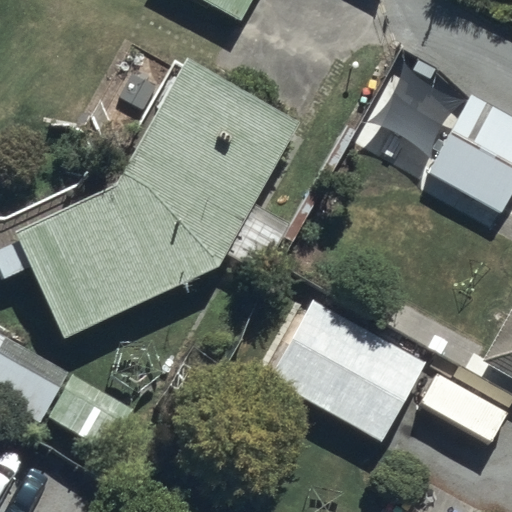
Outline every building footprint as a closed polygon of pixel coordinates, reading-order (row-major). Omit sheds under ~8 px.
[(203,0),(243,22),(254,0),(203,0)] [(7,236),(54,344),(215,268),(295,126),(183,63),(111,189),(7,236)] [(412,91),(381,74),(343,140),(373,158),(412,91)] [(424,174),(496,213),(511,183),(511,122),(466,98),(424,174)] [(266,381),(378,444),(422,368),(309,304),(266,381)] [(511,305),(479,363),(511,382),(511,305)] [(105,400),(0,338),(0,412),(22,425),(25,421),(32,425),(36,416),(81,442),(105,400)] [(502,414),(428,375),(412,407),(486,446),(502,414)]
